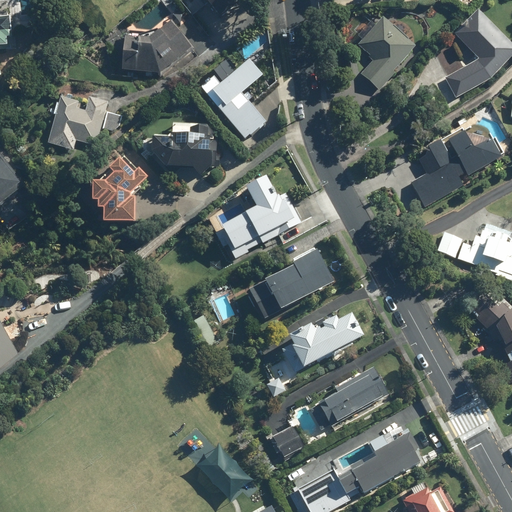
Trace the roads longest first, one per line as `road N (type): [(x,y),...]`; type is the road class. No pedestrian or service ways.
road 1 (residential): [(511,498),(327,168),(297,0)]
road 2 (unknown): [(315,133),(264,156),(197,204),(144,201)]
